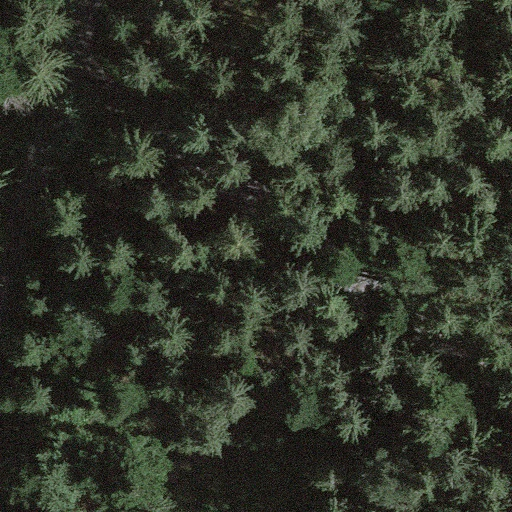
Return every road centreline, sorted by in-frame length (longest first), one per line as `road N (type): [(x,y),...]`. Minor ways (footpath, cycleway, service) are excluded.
road 1 (track): [(65,69),(511,390)]
road 2 (track): [(88,0),(0,286)]
